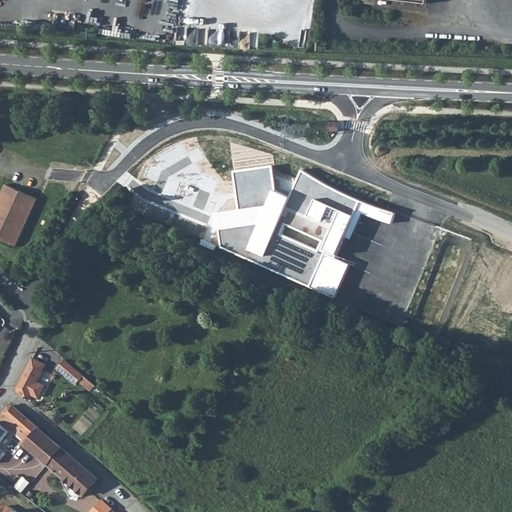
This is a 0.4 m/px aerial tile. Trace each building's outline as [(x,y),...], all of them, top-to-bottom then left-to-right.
[(334,122),(333,131),(342,131),(343,122),(334,122)] [(17,246),(38,198),(6,184),(0,197),(0,233),(6,236),(17,246)] [(0,233),(0,238),(17,246),(6,236),(0,233)] [(19,392),(28,400),(32,394),(38,382),(47,365),(33,358),(19,388),(19,392)] [(63,358),(56,366),(65,375),(72,366),(63,358)] [(72,366),(65,375),(75,383),(82,374),(72,366)] [(38,382),(32,394),(39,398),(45,386),(38,382)] [(8,407),(0,417),(0,419),(9,427),(14,422),(19,426),(26,418),(12,405),(8,407)] [(14,422),(9,427),(15,432),(20,427),(19,426),(14,422)] [(0,424),(0,443),(10,431),(0,424)] [(20,427),(15,432),(24,440),(29,434),(20,427)] [(32,437),(25,445),(48,464),(62,448),(40,429),(32,437)] [(24,440),(22,442),(25,445),(32,437),(29,434),(24,440)] [(62,448),(48,464),(84,495),(98,479),(98,478),(89,471),(62,448)] [(102,499),(91,511),(108,511),(112,508),(102,499)]
